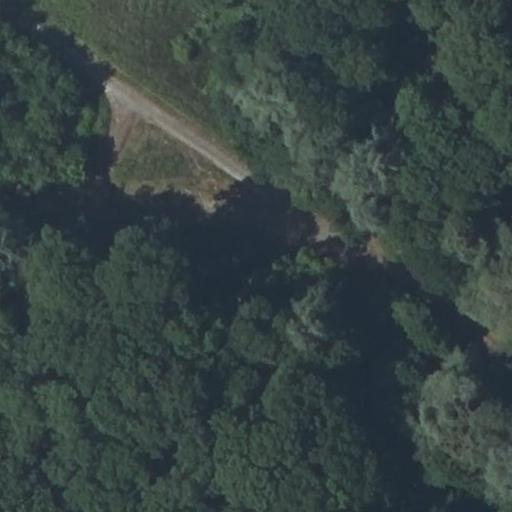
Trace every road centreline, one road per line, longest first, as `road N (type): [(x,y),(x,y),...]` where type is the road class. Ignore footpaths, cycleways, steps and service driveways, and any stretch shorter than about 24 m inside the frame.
road 1 (track): [(0,186),(325,230),(0,6)]
road 2 (track): [(511,357),(325,230)]
road 3 (track): [(75,199),(98,177),(119,132),(121,89)]
